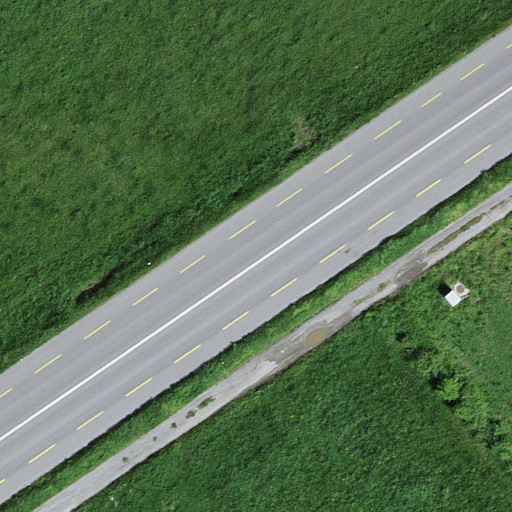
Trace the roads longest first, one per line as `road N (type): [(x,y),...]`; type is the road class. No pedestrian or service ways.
road 1 (primary): [(511,90),(0,442)]
road 2 (track): [(58,511),(511,199)]
